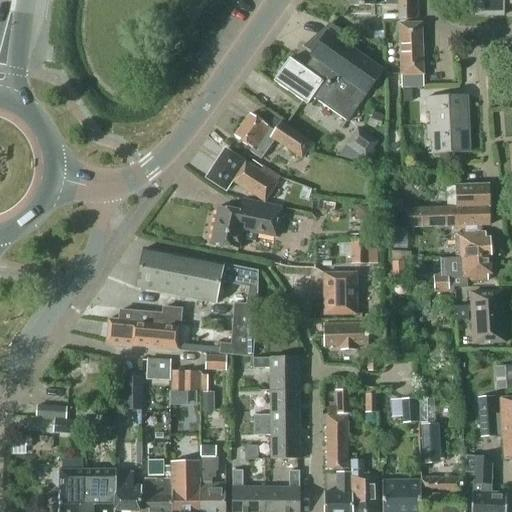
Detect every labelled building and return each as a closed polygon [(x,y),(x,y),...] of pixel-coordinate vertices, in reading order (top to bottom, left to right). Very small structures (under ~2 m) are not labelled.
[(382,21),(397,20),(418,19),(417,0),(347,0),(348,6),(373,6),(396,5),(397,15),(382,15),(382,21)] [(503,15),(503,3),(502,0),(473,0),(474,15),(503,15)] [(423,88),(421,24),(398,24),(401,89),(423,88)] [(311,58),(364,95),(381,70),(326,31),(309,56),(311,58)] [(384,47),(383,32),(373,32),(373,42),(384,47)] [(364,95),(311,58),(304,69),(288,58),(273,81),(306,105),(312,97),(347,122),(364,95)] [(430,127),(467,125),(465,95),(425,97),(426,111),(429,111),(430,127)] [(274,131),(249,114),(233,136),(251,149),(249,152),(259,159),(273,140),(302,159),(312,144),(280,122),(274,131)] [(467,125),(430,127),(427,127),(427,139),(431,138),(431,154),(468,152),(467,125)] [(377,143),(357,128),(345,145),(365,160),(377,143)] [(260,172),(224,149),(205,178),(225,190),(231,181),(263,202),(279,178),(263,168),(260,172)] [(458,186),(457,172),(441,173),(441,179),(429,179),(429,187),(455,186),(456,208),(409,209),(409,228),(489,225),(488,185),(458,186)] [(218,207),(211,244),(238,249),(240,240),(252,242),(254,233),(275,237),(281,207),(241,200),(239,211),(218,207)] [(455,234),(456,257),(490,256),(489,238),(485,238),(484,233),(455,234)] [(376,263),(376,239),(367,240),(351,240),(351,264),(376,263)] [(144,249),(136,288),(215,304),(219,282),(254,289),(257,271),(222,264),(144,249)] [(490,256),(456,257),(457,281),(487,280),(487,274),(491,274),(490,256)] [(356,314),(356,273),(323,273),(324,314),(356,314)] [(504,342),(502,291),(469,293),(470,307),(455,308),(455,320),(466,319),(466,312),(470,311),(472,344),(504,342)] [(229,331),(226,355),(252,357),(257,306),(233,304),(231,331),(229,331)] [(177,351),(181,310),(163,308),(162,315),(117,311),(116,320),(108,320),(106,344),(177,351)] [(367,345),(367,325),(323,326),(323,346),(340,346),(340,350),(355,349),(354,345),(367,345)] [(226,357),(205,356),(204,370),(225,371),(226,357)] [(269,392),(298,392),(298,357),(269,357),(269,358),(253,358),(252,369),(269,369),(269,392)] [(170,360),(146,359),(146,377),(170,378),(170,360)] [(377,372),(376,359),(366,359),(367,372),(377,372)] [(511,389),(511,365),(495,368),(497,391),(511,389)] [(200,372),(170,371),(170,392),(200,392),(200,372)] [(141,376),(122,376),(122,411),(141,411),(141,376)] [(348,414),(348,391),(335,391),(335,408),(327,408),(327,416),(326,416),(326,470),(347,469),(347,414),(348,414)] [(253,416),(253,426),(298,425),(298,392),(269,392),(270,415),(253,416)] [(202,393),(202,412),(213,412),(213,393),(207,393),(202,393)] [(376,414),(376,395),(363,396),(364,414),(376,414)] [(497,437),(494,397),(476,399),(479,438),(497,437)] [(511,397),(500,398),(504,460),(511,460),(511,397)] [(400,400),(400,401),(391,402),(391,417),(401,417),(401,424),(417,423),(416,399),(400,400)] [(36,418),(54,420),(65,420),(66,407),(36,406),(36,418)] [(65,420),(54,420),(53,433),(79,435),(80,421),(65,420)] [(298,425),(253,426),(253,436),(270,436),(270,460),(299,459),(298,425)] [(436,425),(418,426),(420,452),(437,451),(436,425)] [(31,438),(9,438),(9,446),(31,446),(31,438)] [(244,460),(257,460),(257,446),(244,446),(244,460)] [(471,493),(470,511),(505,511),(506,494),(490,493),(491,465),(484,456),(467,455),(466,472),(471,473),(471,493)] [(199,480),(198,511),(224,511),(225,484),(215,484),(211,484),(211,481),(211,478),(215,478),(215,471),(217,471),(217,457),(215,457),(200,457),(200,461),(199,461),(199,480)] [(170,473),(170,462),(170,466),(164,466),(164,460),(147,461),(147,476),(163,476),(163,473),(170,473)] [(171,480),(171,511),(198,511),(199,480),(199,461),(170,462),(170,473),(171,480)] [(351,493),(351,511),(377,511),(378,476),(363,476),(363,461),(350,461),(350,473),(351,493)] [(53,477),(53,487),(58,487),(57,511),(81,511),(83,488),(84,471),(59,471),(59,477),(53,477)] [(114,471),(84,471),(83,488),(81,511),(113,511),(114,511),(114,471)] [(139,511),(140,487),(137,487),(137,478),(131,478),(131,474),(121,474),(121,477),(115,477),(114,471),(114,511),(139,511)] [(264,511),(265,488),(242,488),(242,471),(232,471),(232,487),(231,487),(230,511),(264,511)] [(289,488),(265,488),(264,511),(299,511),(299,488),(299,471),(289,471),(289,488)] [(351,511),(351,493),(350,473),(336,473),(336,492),(323,492),(323,511),(351,511)] [(420,481),(420,511),(463,511),(464,494),(459,494),(459,479),(420,478),(420,481)] [(140,511),(139,511),(171,511),(171,480),(142,480),(140,480),(140,487),(139,511),(140,511)] [(420,511),(420,481),(381,482),(381,511),(420,511)]
